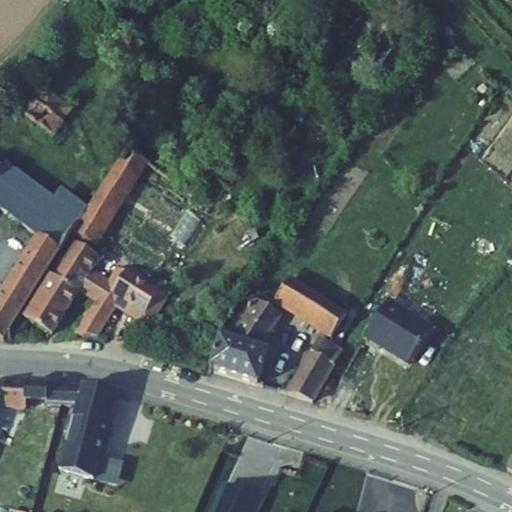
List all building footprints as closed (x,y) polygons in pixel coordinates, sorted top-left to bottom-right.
[(38,106),(5,154),(42,178),(73,129),(38,106)] [(103,254),(118,227),(101,216),(42,178),(5,154),(0,162),(0,215),(41,241),(64,256),(76,237),(103,254)] [(135,157),(101,216),(118,227),(151,168),(135,157)] [(0,343),(4,346),(64,256),(41,241),(0,305),(0,343)] [(58,288),(52,285),(28,324),(57,340),(83,299),(87,292),(106,304),(102,311),(82,342),(104,344),(122,316),(138,325),(153,301),(137,290),(140,285),(125,275),(115,292),(97,280),(106,267),(82,250),(58,288)] [(175,307),(140,285),(137,290),(153,301),(138,325),(157,337),(175,307)] [(349,320),(293,286),(277,309),(334,344),(349,320)] [(106,304),(87,292),(83,299),(102,311),(106,304)] [(284,324),(262,307),(256,316),(250,311),(225,344),(223,343),(210,376),(260,395),(272,361),(262,357),(284,324)] [(431,339),(389,311),(365,346),(407,375),(431,339)] [(344,357),(322,343),(285,401),(312,409),(344,357)] [(0,415),(4,406),(56,410),(57,415),(79,416),(60,476),(95,487),(120,406),(88,397),(11,391),(0,392),(0,415)] [(469,424),(425,398),(405,430),(450,455),(469,424)] [(511,462),(503,477),(511,480),(511,479),(511,462)] [(261,511),(268,497),(228,480),(214,511),(261,511)]
